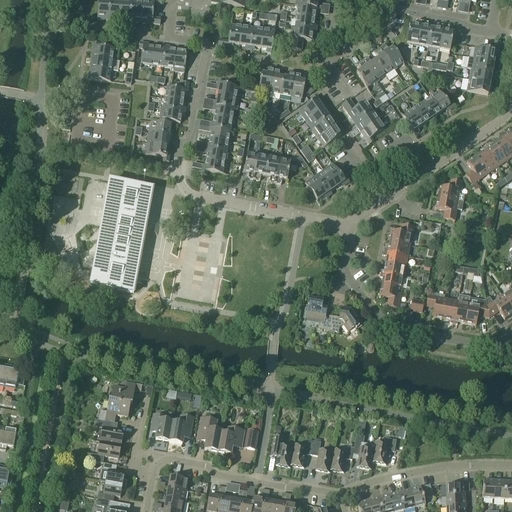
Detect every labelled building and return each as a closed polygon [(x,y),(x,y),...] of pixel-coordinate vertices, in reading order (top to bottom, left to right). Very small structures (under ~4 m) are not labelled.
[(102,1),(102,0),(98,0),(98,12),(97,21),(104,22),(104,19),(108,19),(110,1),(102,1)] [(118,2),(110,1),(108,19),(109,19),(113,20),(113,23),(119,23),(121,1),(118,0),(118,2)] [(223,6),(233,8),(241,9),(242,4),(245,4),(245,0),(224,0),(224,1),(223,6)] [(298,8),(316,10),(317,0),(296,0),(296,3),(299,3),(298,8)] [(124,2),(124,1),(121,1),(119,23),(125,24),(125,21),(130,21),(131,3),(124,2)] [(139,4),(132,3),(131,3),(130,21),(135,21),(134,24),(141,25),(142,2),(139,2),(139,4)] [(153,5),(145,4),(145,3),(142,2),(141,25),(147,25),(147,22),(151,23),(151,26),(160,26),(160,20),(152,20),(153,12),(153,5)] [(295,18),(314,21),(316,10),(298,8),(297,16),(296,15),(295,18)] [(295,29),(313,32),(314,21),(295,18),(295,21),(296,22),(295,29)] [(410,27),(409,31),(406,45),(415,47),(414,48),(417,49),(422,24),(416,23),(415,28),(410,27)] [(422,24),(417,49),(420,49),(421,48),(428,49),(431,31),(427,31),(428,25),(422,24)] [(439,53),(443,28),(437,27),(436,32),(431,31),(428,49),(436,51),(436,52),(439,53)] [(228,43),(218,41),(218,47),(228,49),(229,46),(239,47),(242,29),(231,28),(228,43)] [(450,53),(453,36),(448,34),(449,29),(443,28),(439,53),(442,53),(442,52),(450,53)] [(246,48),(250,49),(252,31),(242,29),(239,47),(246,48)] [(292,40),(293,40),(292,51),(301,52),(303,42),(311,43),(313,32),(295,29),(294,37),(292,37),(292,40)] [(254,49),(260,50),(263,32),(252,31),(250,49),(254,49)] [(260,50),(272,52),(274,34),(263,32),(260,50)] [(493,53),(475,50),(473,61),(494,65),(496,54),(499,54),(500,44),(494,43),(493,53)] [(92,53),(91,59),(113,62),(114,59),(112,59),(113,51),(98,49),(99,45),(93,44),(92,49),(95,49),(95,53),(92,53)] [(143,51),(141,66),(149,67),(149,68),(152,69),(154,49),(148,49),(144,48),(144,45),(140,44),(139,50),(143,51)] [(393,50),(388,53),(385,47),(379,51),(394,72),(397,71),(396,70),(403,65),(395,53),(393,50)] [(161,50),(154,49),(152,69),(155,69),(155,68),(163,69),(165,51),(161,50)] [(176,52),(169,51),(165,51),(163,69),(170,70),(170,71),(173,72),(176,52)] [(374,54),(378,60),(374,62),(385,77),(391,73),(392,74),(394,72),(379,51),(374,54)] [(184,72),(187,54),(182,53),(176,52),(173,72),(176,72),(176,71),(184,72)] [(92,70),(110,73),(111,65),(113,65),(113,62),(91,59),(90,65),(93,66),(92,70)] [(362,63),(377,85),(379,83),(378,82),(385,77),(374,62),(371,65),(367,59),(362,63)] [(468,60),(466,70),(471,71),(474,72),(492,75),(494,65),(473,61),(468,60)] [(360,72),(356,75),(364,87),(366,90),(373,85),(374,86),(377,85),(362,63),(357,66),(360,72)] [(267,76),(262,75),(259,93),(267,95),(266,96),(269,96),(274,70),(268,69),(267,76)] [(89,74),(88,81),(110,84),(111,81),(109,80),(110,73),(92,70),(92,75),(89,74)] [(280,97),(283,79),(279,78),(280,72),(274,70),(269,96),(272,97),(272,96),(280,97)] [(470,76),(469,82),(490,86),(492,75),(474,72),(473,76),(470,76)] [(283,79),(280,97),(288,98),(288,100),(291,100),(295,74),(289,73),(288,80),(283,79)] [(302,101),(304,89),(305,83),(300,82),(301,76),(295,74),(291,100),(293,101),(294,100),(302,101)] [(464,93),(488,97),(490,86),(469,82),(466,81),(464,93)] [(238,90),(223,87),(224,83),(218,82),(217,86),(220,87),(219,92),(218,97),(239,101),(240,95),(237,94),(238,90)] [(188,89),(189,85),(183,84),(182,92),(167,90),(165,98),(164,98),(164,101),(183,103),(184,97),(184,93),(187,93),(188,89)] [(455,109),(451,104),(448,106),(439,94),(430,100),(440,115),(446,111),(449,109),(451,111),(455,109)] [(217,103),(216,108),(234,111),(235,107),(238,108),(239,101),(218,97),(217,103)] [(316,102),(319,101),(316,97),(311,100),(314,104),(307,108),(301,112),(304,116),(302,118),(305,123),(322,111),(316,102)] [(431,121),(435,119),(440,115),(430,100),(421,106),(431,121)] [(182,110),(183,103),(164,101),(163,104),(165,104),(164,111),(182,114),(182,110)] [(352,121),(354,120),(357,124),(372,113),(367,107),(368,106),(366,103),(356,111),(349,102),(342,107),(352,121)] [(423,127),(428,123),(431,121),(421,106),(412,112),(423,127)] [(216,108),(215,113),(214,119),(233,122),(234,119),(232,119),(234,111),(216,108)] [(177,125),(180,125),(181,118),(182,114),(164,111),(163,119),(161,119),(161,122),(177,125)] [(309,128),(311,127),(314,130),(329,120),(322,111),(305,123),(309,128)] [(403,119),(413,134),(417,131),(423,127),(412,112),(403,119)] [(360,134),(379,121),(377,119),(376,120),(372,113),(357,124),(359,127),(357,129),(360,134)] [(213,124),(212,130),(230,133),(231,125),(233,125),(233,122),(214,119),(213,124)] [(314,136),(317,141),(335,129),(329,120),(314,130),(316,134),(314,136)] [(372,140),(384,131),(379,125),(380,124),(379,121),(360,134),(364,139),(366,137),(369,141),(366,143),(369,147),(374,143),(372,140)] [(152,131),(151,135),(169,138),(170,134),(171,127),(150,124),(149,131),(152,131)] [(321,146),(324,144),(326,148),(341,138),(335,129),(317,141),(321,146)] [(211,135),(210,140),(229,144),(230,141),(228,141),(230,133),(212,130),(211,135)] [(293,130),(287,134),(290,138),(296,134),(293,130)] [(511,134),(506,138),(504,136),(501,138),(511,153),(511,134)] [(151,135),(151,140),(148,139),(147,146),(168,149),(169,142),(169,138),(151,135)] [(511,153),(501,138),(498,140),(500,142),(494,146),(506,164),(511,159),(511,153)] [(209,146),(208,151),(226,154),(227,147),(229,147),(229,144),(210,140),(209,146)] [(277,151),(279,142),(274,141),(270,140),(269,146),(271,146),(271,150),(277,151)] [(146,152),(149,153),(148,157),(163,159),(163,163),(169,164),(169,160),(166,159),(167,155),(168,149),(147,146),(146,152)] [(499,171),(498,169),(506,164),(494,146),(488,150),(486,148),(483,150),(498,172),(499,171)] [(498,172),(483,150),(480,152),(482,154),(476,159),(488,176),(496,171),(497,173),(498,172)] [(208,151),(207,156),(206,162),(225,165),(226,162),(225,162),(226,154),(208,151)] [(255,158),(247,156),(244,174),(249,175),(248,181),(254,182),(258,157),(255,156),(255,158)] [(265,178),(269,160),(261,159),(261,157),(258,157),(254,182),(260,183),(261,177),(265,178)] [(471,175),(470,174),(465,178),(472,187),(488,176),(476,159),(467,165),(473,174),(471,175)] [(275,186),(279,161),(277,160),(276,162),(269,160),(265,178),(270,179),(269,185),(275,186)] [(287,182),(287,181),(290,164),(282,163),(282,161),(279,161),(275,186),(281,187),(282,181),(287,182)] [(207,177),(207,173),(222,176),(224,168),(225,168),(225,165),(206,162),(205,167),(204,172),(201,172),(201,176),(207,177)] [(349,184),(346,179),(343,181),(334,169),(330,172),(328,169),(323,173),(335,190),(341,186),(344,184),(346,186),(349,184)] [(335,190),(323,173),(318,176),(320,179),(316,181),(326,196),(330,194),(335,190)] [(305,185),(317,203),(323,199),(326,196),(316,181),(312,184),(311,181),(305,185)] [(450,191),(439,189),(437,200),(463,205),(464,197),(459,196),(462,184),(450,182),(449,189),(451,189),(450,191)] [(91,284),(90,287),(101,289),(133,295),(152,193),(152,191),(137,188),(120,185),(109,183),(99,238),(91,284)] [(454,223),(457,212),(462,213),(463,205),(437,200),(435,211),(446,213),(446,215),(444,215),(443,221),(454,223)] [(389,244),(410,248),(413,229),(402,227),(401,233),(402,233),(402,235),(391,233),(389,244)] [(384,254),(410,259),(410,258),(408,257),(410,248),(389,244),(387,251),(385,251),(384,254)] [(385,266),(406,269),(407,260),(410,261),(410,259),(384,254),(383,258),(386,259),(385,266)] [(380,276),(406,281),(406,279),(404,279),(406,269),(385,266),(384,273),(381,272),(380,276)] [(402,291),(403,281),(406,282),(406,281),(380,276),(380,279),(382,280),(381,287),(402,291)] [(379,298),(390,300),(390,302),(388,302),(388,303),(387,303),(386,307),(387,307),(387,308),(398,310),(402,291),(381,287),(379,298)] [(511,290),(502,298),(511,312),(511,290)] [(458,325),(465,326),(468,305),(469,300),(469,299),(459,297),(458,303),(453,327),(457,327),(458,325)] [(434,309),(432,320),(443,322),(447,301),(428,298),(426,305),(426,309),(432,310),(432,308),(434,309)] [(485,301),(485,303),(486,304),(486,308),(489,320),(497,315),(496,314),(498,312),(504,322),(511,316),(511,312),(502,298),(492,305),(488,299),(485,301)] [(313,323),(319,324),(324,325),(325,317),(326,312),(327,308),(322,307),(323,301),(317,300),(316,302),(308,300),(307,307),(308,307),(308,310),(307,310),(304,321),(305,321),(305,320),(313,321),(313,323)] [(479,319),(489,320),(486,308),(486,304),(485,303),(469,300),(468,305),(465,326),(476,328),(478,317),(480,317),(479,319)] [(453,327),(458,303),(447,301),(443,322),(450,323),(450,326),(453,327)] [(412,302),(410,313),(416,314),(418,303),(412,302)] [(424,305),(424,304),(418,303),(416,314),(422,315),(423,308),(424,305)] [(352,311),(346,310),(345,313),(343,313),(343,311),(340,310),(339,320),(332,318),(330,329),(329,333),(338,335),(339,330),(343,327),(348,335),(355,330),(356,332),(362,328),(357,321),(359,321),(352,311)] [(317,331),(329,333),(330,329),(332,318),(325,317),(324,325),(319,324),(317,331)] [(0,370),(0,388),(4,389),(8,367),(5,366),(4,371),(0,370)] [(11,372),(12,368),(8,367),(4,389),(15,391),(16,387),(23,388),(25,379),(18,378),(18,374),(11,372)] [(140,395),(142,388),(126,385),(125,385),(124,385),(123,385),(122,386),(121,387),(120,387),(120,388),(119,389),(119,390),(113,390),(110,403),(130,407),(131,408),(134,394),(140,395)] [(100,413),(98,422),(110,425),(114,425),(116,419),(128,421),(130,407),(110,403),(109,403),(107,414),(100,413)] [(153,416),(150,434),(156,435),(155,442),(168,444),(172,424),(166,423),(166,419),(153,416)] [(172,424),(168,444),(182,447),(183,440),(189,441),(193,419),(179,417),(178,425),(172,424)] [(197,441),(206,443),(205,452),(218,454),(221,435),(221,433),(214,432),(216,422),(201,420),(197,441)] [(123,435),(109,432),(110,425),(98,422),(96,422),(95,429),(103,431),(100,444),(120,448),(123,435)] [(14,450),(17,432),(5,430),(1,452),(6,453),(6,449),(14,450)] [(241,449),(244,432),(229,430),(228,436),(221,435),(218,454),(230,456),(232,448),(241,449)] [(258,435),(247,433),(244,450),(255,452),(258,435)] [(371,472),(372,464),(374,451),(375,447),(363,445),(364,439),(356,437),(354,451),(353,456),(359,457),(357,469),(371,472)] [(283,440),(274,438),(270,459),(277,460),(276,468),(290,470),(290,468),(293,450),(280,447),(281,440),(283,440)] [(385,446),(375,444),(375,447),(374,451),(372,464),(385,467),(388,453),(394,454),(396,442),(386,441),(385,446)] [(103,466),(104,459),(118,462),(120,448),(100,444),(97,458),(90,457),(89,463),(103,466)] [(333,454),(319,452),(320,445),(314,444),(314,446),(312,458),(318,459),(315,472),(329,475),(330,473),(330,472),(333,455),(333,454)] [(290,468),(304,470),(306,456),(312,458),(314,446),(308,445),(307,450),(293,447),(293,450),(290,468)] [(346,461),(352,462),(353,456),(354,451),(348,449),(347,455),(333,452),(333,454),(333,455),(330,472),(330,473),(343,475),(346,461)] [(99,483),(105,484),(105,485),(126,488),(127,483),(123,482),(124,476),(115,474),(116,468),(104,466),(103,472),(101,472),(99,483)] [(3,468),(0,467),(0,490),(6,491),(6,490),(10,491),(13,474),(2,472),(3,468)] [(188,482),(170,479),(168,490),(186,494),(188,482)] [(483,482),(482,500),(493,501),(494,483),(483,482)] [(504,502),(505,483),(494,483),(493,501),(504,502)] [(113,504),(114,498),(120,499),(121,493),(125,494),(126,488),(105,485),(103,496),(98,495),(97,501),(106,503),(110,503),(113,504)] [(429,487),(423,489),(426,501),(432,500),(433,499),(429,487)] [(464,487),(445,488),(446,499),(464,498),(464,487)] [(166,501),(184,504),(186,494),(168,490),(166,501)] [(409,492),(414,510),(425,508),(420,490),(409,492)] [(259,498),(259,501),(252,500),(251,505),(252,505),(250,511),(261,511),(263,502),(264,499),(265,492),(261,491),(260,498),(259,498)] [(239,511),(243,493),(239,492),(238,499),(237,499),(236,502),(231,501),(228,511),(239,511)] [(407,511),(414,510),(409,492),(399,495),(402,511),(407,511)] [(250,511),(252,505),(251,505),(246,504),(247,500),(246,500),(247,494),(243,493),(239,511),(250,511)] [(209,497),(206,511),(217,511),(220,499),(221,496),(217,495),(216,495),(215,498),(209,497)] [(389,497),(392,511),(402,511),(399,495),(389,497)] [(392,511),(389,497),(378,500),(380,511),(392,511)] [(464,498),(446,499),(446,511),(465,510),(464,498)] [(228,511),(231,501),(220,499),(217,511),(228,511)] [(380,511),(378,500),(368,503),(369,511),(380,511)] [(119,505),(113,504),(110,503),(106,503),(97,501),(96,507),(104,509),(103,511),(123,511),(118,511),(119,505)] [(164,511),(166,511),(182,511),(184,504),(166,501),(164,511)] [(272,511),(274,504),(263,502),(261,511),(272,511)] [(357,506),(358,511),(369,511),(368,503),(357,506)]
